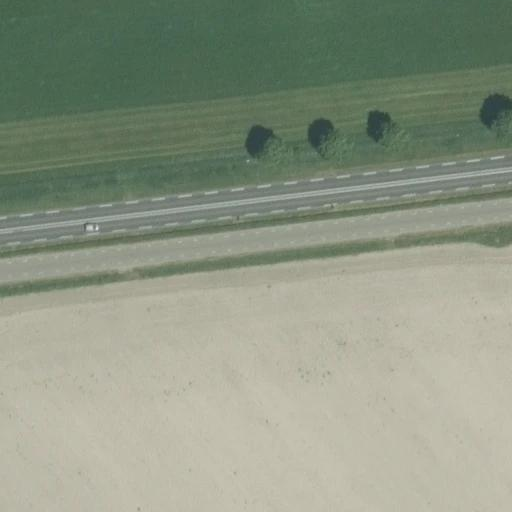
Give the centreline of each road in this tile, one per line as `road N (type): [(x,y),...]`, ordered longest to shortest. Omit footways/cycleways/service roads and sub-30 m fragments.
road 1 (unclassified): [(0,270),(511,208)]
road 2 (primary): [(0,232),(511,170)]
